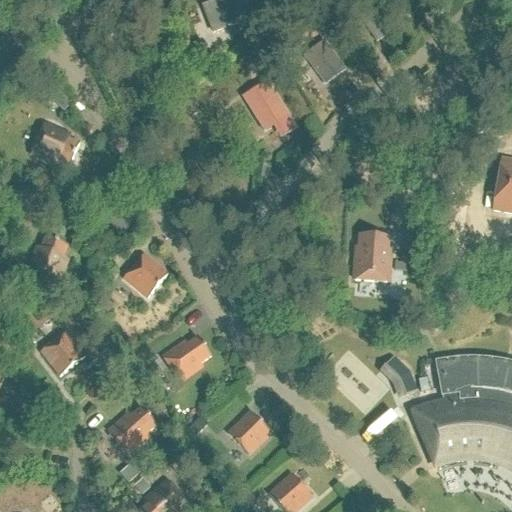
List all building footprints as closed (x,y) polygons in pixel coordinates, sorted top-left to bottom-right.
[(252,21),(244,0),(222,0),(204,7),(214,35),(252,21)] [(391,36),(369,0),(365,0),(356,6),(379,43),(391,36)] [(255,23),(243,28),(247,38),(259,34),(255,23)] [(349,70),(326,41),(305,57),(327,87),(349,70)] [(244,98),(266,134),(292,118),(270,82),(244,98)] [(225,136),(237,129),(243,142),(255,136),(230,84),(205,96),(225,136)] [(63,114),(70,106),(56,95),(50,103),(63,114)] [(69,169),(79,148),(58,139),(60,135),(44,128),(31,156),(56,167),(57,164),(69,169)] [(511,216),(511,164),(501,162),(492,213),(511,216)] [(511,234),(491,234),(491,246),(511,246),(511,234)] [(386,286),(389,253),(385,253),(386,241),(364,239),(362,255),(356,255),(354,284),(386,286)] [(62,261),(67,249),(46,240),(37,261),(34,259),(27,276),(55,288),(66,263),(62,261)] [(147,302),(167,278),(143,258),(123,282),(147,302)] [(406,270),(398,270),(398,282),(406,282),(406,270)] [(83,305),(81,295),(70,298),(71,307),(83,305)] [(105,303),(96,313),(105,320),(113,309),(105,303)] [(59,380),(84,361),(65,336),(40,355),(59,380)] [(210,359),(197,340),(179,353),(177,350),(162,360),(180,385),(202,370),(200,367),(210,359)] [(129,365),(137,367),(139,356),(132,354),(129,365)] [(412,416),(431,460),(438,457),(446,455),(455,453),(463,452),(471,452),(479,453),(487,454),(495,456),(503,459),(511,462),(511,367),(501,365),(485,363),(468,362),(452,363),(435,365),(443,407),(432,409),(422,412),(412,416)] [(417,382),(419,394),(428,392),(425,381),(417,382)] [(156,428),(140,411),(124,426),(121,423),(108,435),(128,458),(148,440),(146,437),(156,428)] [(249,459),(271,437),(249,415),(227,437),(249,459)] [(126,477),(131,485),(141,477),(136,470),(126,477)] [(142,477),(147,484),(157,476),(152,470),(142,477)] [(279,511),(298,511),(311,501),(291,477),(267,498),(279,511)] [(141,482),(133,489),(141,498),(149,491),(141,482)] [(182,511),(187,508),(167,485),(146,503),(149,506),(141,511),(182,511)]
